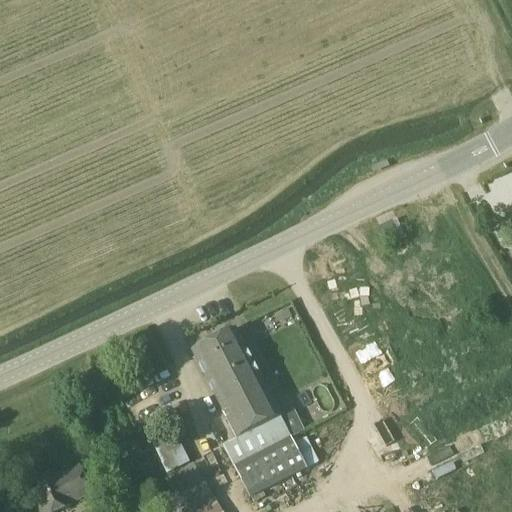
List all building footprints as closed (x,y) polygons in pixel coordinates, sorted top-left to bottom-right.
[(234,333),(215,343),(242,395),(261,385),(234,333)] [(279,421),(261,385),(242,395),(215,343),(192,355),(236,442),(237,442),(279,421)] [(279,421),(237,442),(236,442),(236,443),(223,450),(222,449),(248,501),(305,472),(279,421)] [(167,475),(189,465),(174,433),(152,444),(167,475)] [(39,511),(63,511),(71,509),(69,505),(91,495),(79,470),(57,481),(54,475),(28,487),(39,511)]
